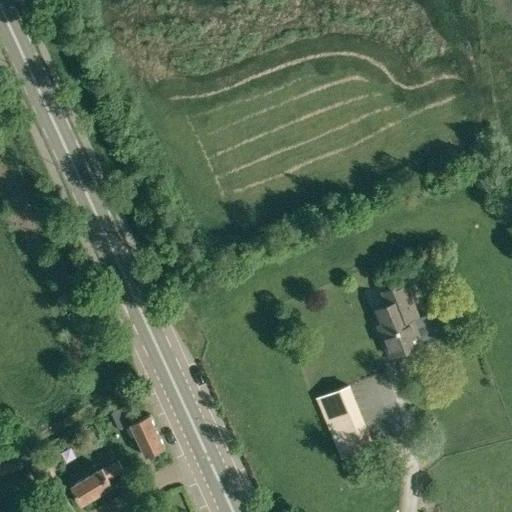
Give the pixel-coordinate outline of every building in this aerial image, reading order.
[(385,333),(381,335),(389,357),(422,344),(407,306),(413,303),(405,283),(382,292),(387,305),(376,309),(385,333)] [(345,386),(315,398),(339,457),(369,444),(345,386)] [(165,447),(149,413),(142,417),(135,401),(111,412),(118,428),(131,422),(132,423),(131,424),(146,456),(165,447)] [(58,479),(39,450),(29,456),(47,486),(58,479)] [(0,463),(0,474),(23,466),(19,457),(0,463)] [(118,458),(102,467),(71,485),(82,504),(113,486),(109,479),(125,470),(118,458)]
